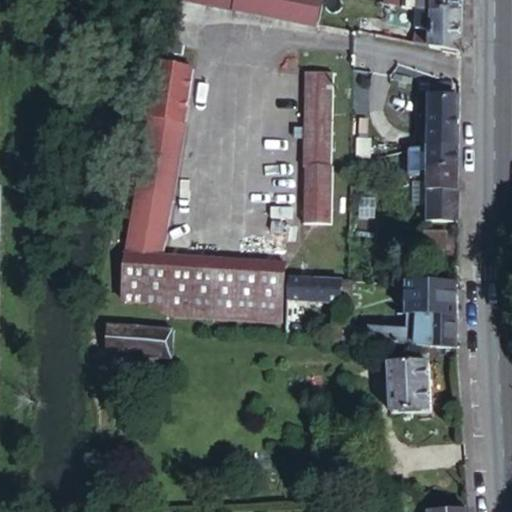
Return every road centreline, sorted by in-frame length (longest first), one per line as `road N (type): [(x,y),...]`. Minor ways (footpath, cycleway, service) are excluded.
road 1 (secondary): [(494,0),(494,273),(506,511)]
road 2 (unknown): [(494,58),(310,41)]
